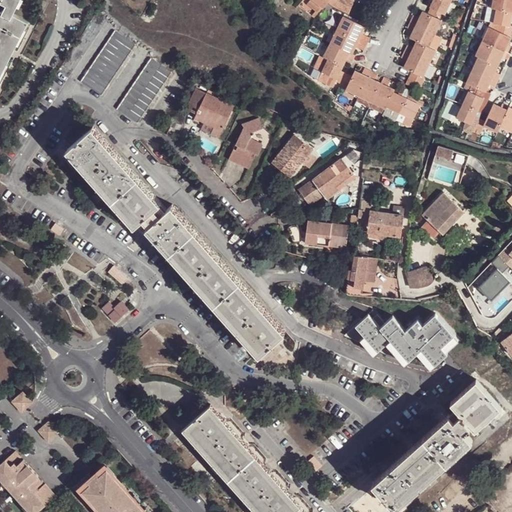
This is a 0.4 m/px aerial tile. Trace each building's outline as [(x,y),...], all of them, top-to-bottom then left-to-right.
[(20,0),(0,0),(7,4),(4,9),(3,8),(0,13),(0,77),(30,22),(14,13),(20,0)] [(316,0),(311,0),(309,4),(320,13),(325,7),(316,0)] [(316,0),(325,7),(330,1),(335,5),(338,7),(351,13),(357,1),(353,0),(316,0)] [(415,68),(408,81),(421,87),(427,75),(425,73),(437,47),(431,44),(435,34),(451,0),(433,0),(431,4),(433,5),(430,11),(424,8),(421,15),(416,13),(410,26),(415,28),(411,35),(418,38),(415,44),(410,42),(403,55),(409,58),(407,65),(415,68)] [(511,0),(494,0),(492,9),(497,10),(494,24),(492,24),(490,28),(510,37),(511,35),(511,32),(511,27),(511,19),(511,0)] [(469,6),(463,3),(458,16),(460,17),(464,19),(469,6)] [(485,22),(491,23),(494,11),(488,9),(485,22)] [(331,58),(325,72),(321,80),(335,87),(339,78),(343,70),(349,58),(354,61),(358,54),(354,52),(358,45),(366,49),(372,36),(364,32),(367,25),(346,14),(326,56),(331,58)] [(456,20),(453,27),(460,29),(463,22),(459,21),(456,20)] [(508,45),(511,38),(510,37),(490,28),(477,56),(479,57),(498,66),(502,59),(505,61),(511,47),(508,45)] [(114,31),(80,81),(101,95),(134,45),(114,31)] [(435,34),(431,44),(437,47),(439,48),(443,38),(435,34)] [(331,58),(326,56),(322,54),(316,68),(325,72),(331,58)] [(501,76),(495,73),(498,66),(479,57),(467,83),(473,86),(485,91),(486,92),(489,85),(495,88),(501,76)] [(150,59),(116,109),(138,123),(170,72),(150,59)] [(345,81),(342,86),(362,95),(375,101),(389,107),(390,104),(408,113),(416,117),(423,102),(396,89),(397,87),(390,84),(393,78),(386,76),(384,81),(377,78),(380,73),(367,67),(364,72),(357,68),(355,75),(348,73),(345,81)] [(345,81),(348,73),(343,70),(339,78),(345,81)] [(454,83),(449,82),(445,96),(449,98),(454,83)] [(484,97),(482,96),(485,91),(473,86),(470,91),(469,91),(457,117),(472,124),(475,116),(484,97)] [(198,113),(208,91),(197,87),(187,108),(198,113)] [(220,137),(236,104),(208,91),(198,113),(196,118),(206,122),(215,126),(211,133),(220,137)] [(411,93),(410,96),(423,102),(425,102),(426,99),(411,93)] [(362,95),(360,99),(373,105),(375,101),(362,95)] [(375,101),(373,105),(386,111),(389,107),(375,101)] [(476,126),(473,131),(480,135),(484,125),(498,132),(500,126),(511,131),(511,107),(503,104),(502,106),(495,103),(486,121),(480,118),(476,126)] [(405,120),(413,124),(416,117),(408,113),(405,120)] [(246,147),(252,134),(255,130),(264,127),(260,116),(243,123),(244,125),(236,143),(240,145),(246,147)] [(476,126),(480,118),(475,116),(472,124),(476,126)] [(206,122),(201,129),(211,133),(215,126),(206,122)] [(428,128),(429,124),(417,123),(416,130),(424,131),(428,128)] [(161,202),(93,125),(68,148),(135,224),(144,217),(150,224),(147,226),(260,353),(286,331),(173,204),(161,214),(155,207),(161,202)] [(312,152),(315,148),(295,133),(273,161),(292,177),(304,162),(312,152)] [(229,158),(250,168),(257,153),(260,154),(264,144),(263,142),(253,137),(252,134),(246,147),(240,145),(238,148),(235,146),(229,158)] [(478,138),(471,135),(469,142),(475,143),(478,138)] [(458,187),(460,176),(462,171),(467,153),(435,144),(426,179),(458,187)] [(319,158),(312,152),(304,162),(311,168),(319,158)] [(325,194),(328,198),(342,188),(339,184),(354,173),(342,156),(314,178),(322,190),(325,194)] [(357,177),(354,173),(339,184),(342,188),(357,177)] [(322,190),(314,178),(299,188),(308,199),(322,190)] [(424,179),(420,178),(415,198),(419,199),(424,179)] [(373,187),(362,186),(360,199),(371,201),(373,187)] [(322,190),(308,199),(311,204),(325,194),(322,190)] [(463,211),(444,193),(423,214),(432,223),(439,231),(442,233),(463,211)] [(371,202),(360,201),(359,206),(358,211),(357,217),(366,218),(365,226),(364,226),(363,232),(368,233),(378,234),(387,235),(401,237),(403,216),(392,215),(370,211),(371,202)] [(392,215),(403,216),(404,208),(393,206),(392,215)] [(306,241),(347,247),(350,224),(309,218),(306,241)] [(294,243),(303,240),(298,223),(288,226),(294,243)] [(506,248),(499,255),(511,268),(511,252),(511,253),(506,248)] [(509,266),(499,255),(492,262),(499,269),(503,272),(509,266)] [(352,270),(348,270),(345,289),(346,292),(349,295),(354,295),(361,296),(364,281),(365,271),(375,273),(377,258),(354,256),(352,270)] [(433,266),(412,276),(418,288),(426,288),(433,285),(439,281),(433,266)] [(503,272),(499,269),(480,288),(491,299),(510,280),(503,272)] [(375,273),(365,271),(364,281),(374,282),(375,273)] [(122,301),(114,307),(110,302),(103,308),(115,321),(129,309),(122,301)] [(505,325),(503,323),(490,336),(493,337),(505,325)] [(511,332),(501,341),(511,354),(511,332)] [(476,379),(451,401),(460,412),(454,418),(449,413),(373,480),(395,506),(472,439),(463,429),(471,423),(475,428),(501,406),(476,379)] [(32,403),(22,392),(12,402),(21,412),(32,403)] [(306,511),(211,404),(183,428),(257,511),(306,511)] [(58,432),(48,421),(38,431),(47,441),(58,432)] [(20,457),(15,451),(0,464),(0,473),(3,478),(1,480),(24,506),(27,503),(34,511),(35,511),(54,495),(44,484),(38,489),(36,487),(42,482),(22,459),(16,465),(14,463),(20,457)] [(145,511),(101,462),(71,488),(92,511),(145,511)]
